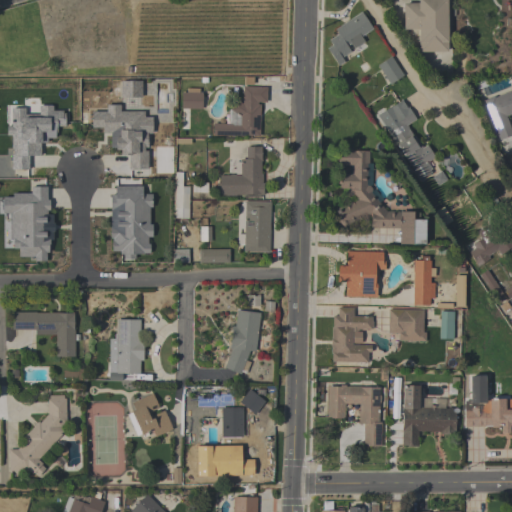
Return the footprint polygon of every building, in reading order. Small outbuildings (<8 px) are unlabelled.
[(447,0),(447,53),(418,53),(418,30),(403,30),(403,4),(417,4),(417,0),(447,0)] [(334,29),(361,12),(372,30),(360,37),(364,42),(353,49),(350,44),(346,46),(350,52),(341,58),(344,62),(337,66),(327,49),(332,46),(328,41),(337,35),(334,29)] [(377,66),(391,57),(403,76),(389,85),(377,66)] [(120,80),(141,80),(140,97),(120,97),(120,80)] [(213,136),(213,124),(228,124),(229,110),(230,110),(237,100),(242,103),(242,87),(266,87),(266,103),(257,102),(257,105),(260,105),(259,137),(213,136)] [(202,109),(181,109),(181,93),(186,93),(186,89),(198,89),(198,93),(202,93),(202,109)] [(511,114),(505,117),(511,132),(511,135),(499,141),(483,101),(493,97),(493,99),(511,90),(511,114)] [(418,181),(377,114),(392,105),(393,106),(401,101),(406,108),(408,107),(415,120),(406,126),(414,139),(415,138),(422,148),(426,145),(434,158),(426,162),(430,169),(429,170),(431,173),(418,181)] [(128,168),(128,155),(119,155),(119,149),(115,149),(114,147),(110,147),(110,132),(102,132),(101,127),(91,127),(90,111),(105,111),(105,104),(119,104),(119,111),(143,111),(143,116),(151,116),(151,133),(146,133),(147,147),(143,147),(143,150),(147,150),(147,168),(128,168)] [(10,168),(10,154),(12,154),(12,148),(10,148),(10,135),(5,135),(5,125),(10,125),(10,107),(24,107),(24,114),(38,114),(38,105),(51,105),(51,110),(61,110),(61,112),(64,112),(64,126),(55,126),(55,132),(54,132),(54,137),(46,137),(46,142),(39,142),(39,155),(28,155),(28,168),(10,168)] [(170,132),(151,132),(151,152),(170,152),(170,132)] [(219,195),(219,175),(229,175),(235,175),(235,176),(240,176),(240,159),(246,159),(246,147),(261,147),(261,150),(262,150),(262,157),(261,157),(261,161),(260,161),(260,174),(262,174),(262,183),(263,183),(263,186),(264,186),(264,193),(263,193),(263,195),(219,195)] [(368,151),(368,164),(366,164),(366,186),(369,186),(369,189),(371,189),(371,192),(371,193),(370,193),(385,212),(413,212),(412,221),(425,221),(424,246),(399,245),(399,229),(370,228),(370,219),(341,228),(333,209),(346,204),(346,189),(338,189),(339,174),(352,174),(352,166),(337,165),(337,148),(351,149),(351,151),(368,151)] [(173,218),(174,172),(181,172),(181,186),(188,186),(188,218),(173,218)] [(45,261),(33,261),(33,256),(18,256),(18,248),(12,248),(11,238),(9,238),(9,212),(2,212),(2,196),(11,196),(11,193),(30,192),(30,186),(46,186),(46,199),(48,199),(48,210),(46,210),(46,214),(51,214),(51,222),(53,222),(53,231),(52,231),(52,239),(49,239),(49,248),(48,248),(48,252),(45,252),(45,261)] [(111,251),(111,239),(111,238),(109,238),(109,194),(114,194),(114,186),(141,186),(141,193),(151,193),(151,207),(148,207),(148,224),(151,224),(151,236),(146,236),(146,243),(148,243),(148,253),(143,253),(143,254),(134,254),(134,258),(122,258),(122,254),(118,254),(118,251),(111,251)] [(171,189),(160,188),(159,198),(169,199),(171,189)] [(243,252),(243,245),(237,245),(237,210),(238,210),(238,209),(239,209),(239,207),(239,206),(240,206),(240,204),(241,204),(241,202),(245,202),(245,201),(270,202),(269,252),(243,252)] [(472,245),(481,240),(475,232),(485,226),(491,236),(498,232),(510,250),(500,256),(496,250),(487,256),(489,260),(477,267),(468,252),(474,249),(472,245)] [(199,227),(210,227),(210,242),(199,242),(199,227)] [(171,250),(188,250),(188,262),(171,262),(171,250)] [(199,250),(229,250),(229,263),(199,263),(199,250)] [(376,298),(344,297),(345,283),(337,283),(337,266),(345,266),(346,252),(382,252),(382,261),(384,261),(384,270),(377,270),(377,281),(376,281),(376,298)] [(412,305),(413,261),(430,261),(430,269),(434,269),(434,277),(429,277),(429,283),(434,283),(433,299),(429,299),(429,306),(412,305)] [(479,275),(486,270),(505,298),(497,303),(479,275)] [(503,292),(511,286),(511,296),(508,299),(503,292)] [(331,315),(336,315),(336,307),(351,307),(351,316),(370,316),(370,321),(371,321),(371,327),(370,327),(370,329),(357,329),(355,331),(360,331),(359,343),(351,343),(351,344),(370,345),(369,352),(366,352),(366,362),(330,361),(331,353),(330,353),(330,345),(329,345),(329,339),(330,339),(330,326),(331,326),(331,315)] [(259,312),(254,351),(248,350),(245,360),(249,362),(245,370),(242,368),(238,373),(223,367),(230,349),(228,348),(231,325),(234,325),(236,309),(259,312)] [(398,340),(398,333),(386,333),(387,309),(422,309),(421,332),(424,332),(424,340),(398,340)] [(73,312),(72,327),(73,327),(73,356),(54,356),(55,334),(34,334),(34,329),(10,329),(11,311),(35,312),(73,312)] [(451,339),(438,339),(439,311),(452,311),(451,339)] [(139,319),(139,339),(142,339),(142,360),(139,360),(139,373),(115,373),(115,372),(108,372),(108,338),(113,338),(113,333),(115,333),(115,319),(139,319)] [(463,427),(463,400),(468,400),(468,375),(483,375),(484,400),(488,400),(488,398),(504,398),(504,399),(511,399),(511,432),(500,432),(500,428),(490,428),(490,425),(483,425),(484,426),(463,427)] [(380,446),(362,446),(362,423),(357,423),(357,403),(344,403),(343,418),(326,417),(326,386),(338,386),(338,384),(344,384),(344,386),(378,386),(378,395),(379,395),(379,396),(379,402),(379,403),(378,403),(377,421),(380,421),(380,446)] [(454,408),(453,434),(438,434),(438,431),(417,431),(416,446),(400,445),(401,385),(418,385),(417,407),(428,408),(428,406),(434,406),(434,408),(454,408)] [(254,413),(238,401),(248,388),(264,400),(254,413)] [(171,428),(154,435),(151,429),(139,434),(139,433),(135,435),(126,414),(130,412),(130,411),(133,409),(130,402),(151,393),(157,407),(150,411),(151,414),(163,410),(171,428)] [(37,421),(38,422),(46,414),(46,398),(48,398),(48,395),(62,395),(62,397),(65,397),(65,431),(37,459),(41,463),(39,464),(43,468),(36,476),(33,473),(32,474),(27,470),(8,470),(7,449),(16,449),(25,438),(23,437),(37,421)] [(241,436),(221,436),(220,407),(241,407),(241,436)] [(194,446),(239,446),(239,459),(252,459),(252,475),(195,476),(194,446)] [(131,511),(129,510),(145,493),(164,511),(131,511)] [(60,511),(67,496),(86,504),(89,496),(103,501),(98,511),(60,511)] [(256,496),(255,511),(231,511),(232,496),(256,496)] [(318,511),(319,510),(321,510),(322,501),(331,501),(331,510),(342,510),(342,511),(318,511)]
